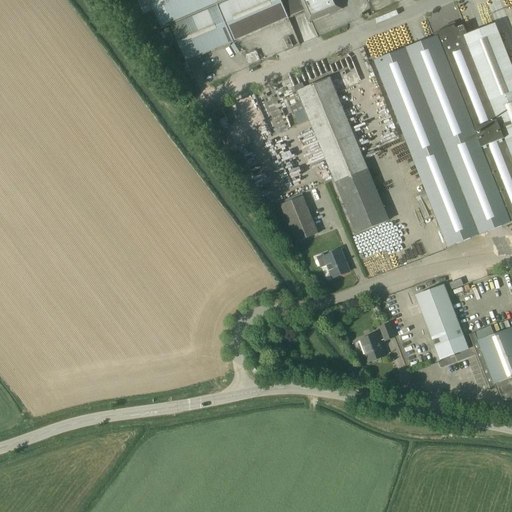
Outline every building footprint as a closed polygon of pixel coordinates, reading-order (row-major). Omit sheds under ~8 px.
[(138,0),(145,15),(154,11),(162,29),(171,25),(187,62),(306,11),(310,20),(339,8),(335,0),(138,0)] [(511,222),(511,66),(495,24),(468,35),(464,26),(455,29),(454,26),(433,35),(434,38),(374,61),(448,248),(511,222)] [(293,47),(289,37),(284,39),(288,49),(293,47)] [(389,221),(330,79),(297,92),(336,183),(357,234),(389,221)] [(296,125),(306,122),(299,103),(289,107),(296,125)] [(217,130),(237,122),(230,104),(210,111),(217,130)] [(318,234),(303,197),(281,206),(296,243),(318,234)] [(341,250),(324,257),(328,265),(327,266),(329,271),(331,271),(334,279),(349,273),(343,259),(345,259),(341,250)] [(463,286),(461,279),(450,284),(452,290),(463,286)] [(444,286),(416,297),(435,347),(441,360),(468,350),(463,336),(444,287),(444,286)] [(396,338),(390,324),(380,328),(385,342),(396,338)] [(491,326),(474,332),(469,335),(489,388),(495,386),(500,400),(511,400),(511,329),(494,335),(491,326)] [(385,357),(376,334),(361,340),(369,363),(385,357)]
